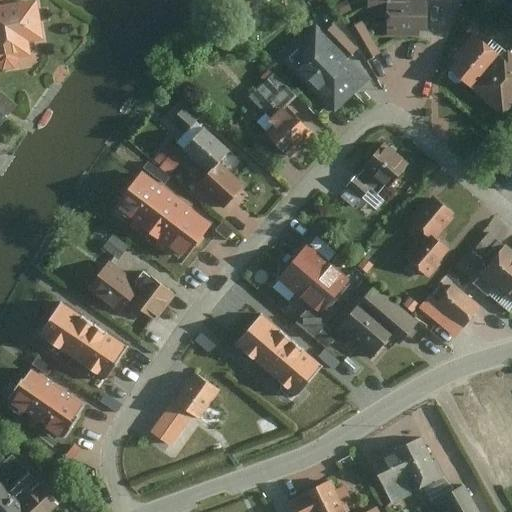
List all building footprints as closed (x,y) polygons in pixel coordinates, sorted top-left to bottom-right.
[(38,0),(36,0),(0,5),(0,66),(3,70),(12,69),(17,62),(28,60),(30,44),(44,40),(38,0)] [(397,0),(371,0),(372,7),(382,8),(397,7),(397,0)] [(382,8),(384,31),(410,29),(409,6),(397,7),(382,8)] [(356,47),(339,18),(323,35),(346,57),(356,47)] [(379,55),(362,23),(348,31),(365,62),(379,55)] [(315,29),(284,59),(333,109),(364,79),(315,29)] [(497,56),(471,35),(445,69),(472,89),(497,56)] [(472,94),(503,117),(511,105),(511,60),(503,54),(472,94)] [(272,75),(249,98),(268,118),(292,95),(272,75)] [(187,107),(171,123),(180,132),(196,117),(187,107)] [(269,121),(279,130),(269,141),(290,160),(313,134),(291,114),(291,115),(282,107),(269,121)] [(229,151),(204,128),(182,152),(207,175),(229,151)] [(406,163),(383,144),(361,171),(383,190),(406,163)] [(164,147),(153,160),(168,174),(180,161),(164,147)] [(198,188),(223,209),(243,186),(218,165),(198,188)] [(209,227),(143,175),(119,206),(185,258),(209,227)] [(369,188),(354,177),(345,188),(360,199),(369,188)] [(426,213),(421,210),(411,222),(426,234),(406,260),(428,277),(449,250),(436,240),(455,216),(436,201),(426,213)] [(511,253),(488,232),(474,248),(491,262),(477,278),(491,290),(495,285),(511,299),(511,253)] [(347,279),(305,245),(277,279),(319,313),(347,279)] [(145,272),(136,283),(110,263),(89,288),(120,312),(129,301),(152,319),(172,293),(145,272)] [(484,308),(455,282),(438,301),(430,294),(416,310),(452,342),(484,308)] [(393,302),(371,285),(337,328),(372,356),(397,326),(383,315),(393,302)] [(39,335),(73,358),(94,326),(60,303),(39,335)] [(307,306),(294,322),(316,339),(329,322),(307,306)] [(322,367),(262,315),(237,345),(297,396),(322,367)] [(73,358),(107,380),(127,348),(94,326),(73,358)] [(9,400),(36,418),(58,387),(31,368),(9,400)] [(193,374),(171,402),(198,422),(219,393),(193,374)] [(36,418),(64,437),(85,406),(58,387),(36,418)] [(511,391),(480,407),(487,420),(477,424),(489,449),(511,437),(511,391)] [(169,429),(179,414),(169,407),(159,423),(169,429)] [(158,425),(153,433),(169,444),(174,436),(158,425)] [(439,472),(420,436),(390,452),(395,463),(378,472),(386,487),(409,475),(414,486),(439,472)] [(0,482),(28,511),(52,511),(59,506),(10,456),(0,466),(0,482)] [(511,457),(492,468),(500,483),(511,477),(511,457)] [(334,491),(328,481),(285,504),(289,511),(386,511),(379,499),(359,510),(345,485),(334,491)] [(0,511),(28,511),(0,482),(0,511)] [(475,511),(463,488),(425,507),(427,511),(475,511)]
